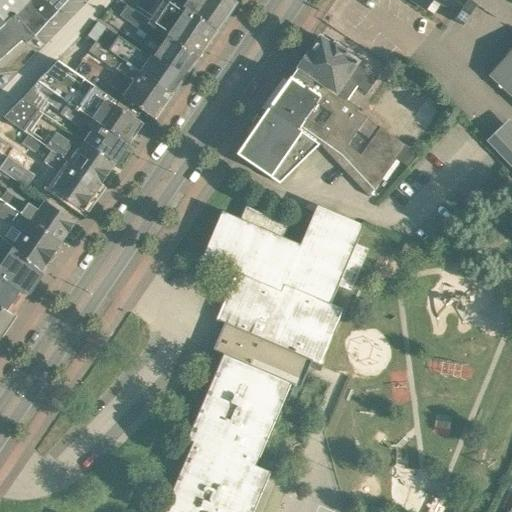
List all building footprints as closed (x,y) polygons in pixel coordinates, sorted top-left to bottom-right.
[(0,0),(0,19),(4,24),(15,15),(35,38),(69,0),(0,0)] [(144,19),(126,7),(152,26),(151,28),(198,59),(216,32),(170,0),(158,17),(154,14),(149,22),(144,19)] [(236,4),(230,0),(170,0),(216,32),(236,4)] [(409,0),(427,12),(434,2),(447,11),(444,15),(462,27),(477,6),(467,0),(409,0)] [(126,7),(118,17),(147,36),(139,46),(154,56),(185,78),(198,59),(151,28),(152,26),(126,7)] [(0,19),(0,60),(3,58),(23,41),(26,45),(35,38),(15,15),(4,24),(0,19)] [(94,43),(104,30),(96,23),(86,37),(94,43)] [(95,43),(94,43),(109,55),(126,65),(172,96),(185,78),(154,56),(139,46),(123,34),(117,44),(110,53),(95,43)] [(356,87),(366,94),(377,78),(346,56),(347,54),(333,45),(331,47),(318,38),(298,68),(346,102),(347,101),(356,87)] [(94,43),(88,52),(132,82),(121,98),(146,116),(154,121),(172,96),(126,65),(109,55),(94,43)] [(511,53),(491,77),(511,96),(511,53)] [(126,144),(140,124),(107,102),(99,115),(93,112),(96,108),(75,94),(83,82),(55,64),(36,83),(48,92),(67,104),(126,144)] [(278,184),(318,146),(369,198),(396,159),(407,168),(418,155),(405,146),(356,113),(359,109),(347,101),(346,102),(298,68),(290,80),(289,79),(236,155),(278,184)] [(83,143),(114,163),(126,144),(67,104),(48,92),(36,83),(20,101),(39,112),(42,114),(48,106),(81,130),(85,127),(90,131),(84,142),(83,143)] [(39,112),(20,101),(2,118),(23,134),(24,134),(27,135),(42,114),(39,112)] [(486,142),(511,169),(511,140),(501,129),(486,142)] [(40,144),(27,135),(21,145),(35,153),(40,144)] [(83,143),(84,142),(74,135),(71,137),(66,144),(53,135),(43,147),(49,150),(98,185),(100,182),(105,181),(108,176),(107,173),(114,163),(83,143)] [(49,190),(81,212),(82,209),(87,208),(91,203),(89,199),(98,185),(49,150),(42,161),(55,170),(43,186),(50,190),(49,190)] [(0,171),(25,189),(34,176),(6,158),(0,167),(0,171)] [(0,218),(18,231),(17,233),(21,236),(12,249),(41,274),(61,242),(0,200),(0,218)] [(26,204),(19,213),(61,242),(73,222),(43,201),(37,211),(26,204)] [(252,511),(269,473),(255,466),(281,405),(283,401),(290,384),(300,388),(306,375),(311,363),(319,367),(319,366),(343,310),(330,304),(337,287),(350,293),(368,250),(355,244),(363,227),(316,206),(299,245),(283,238),(288,225),(245,207),(239,220),(221,212),(201,259),(200,259),(235,274),(226,293),(214,322),(223,325),(212,352),(217,354),(222,356),(213,379),(186,441),(192,444),(165,506),(162,511),(252,511)] [(12,249),(0,238),(0,265),(1,266),(12,249)] [(0,279),(26,297),(41,274),(12,249),(1,266),(0,265),(0,279)] [(0,307),(12,316),(18,304),(20,306),(26,297),(0,279),(0,307)] [(14,317),(12,316),(0,307),(0,335),(1,336),(14,317)]
